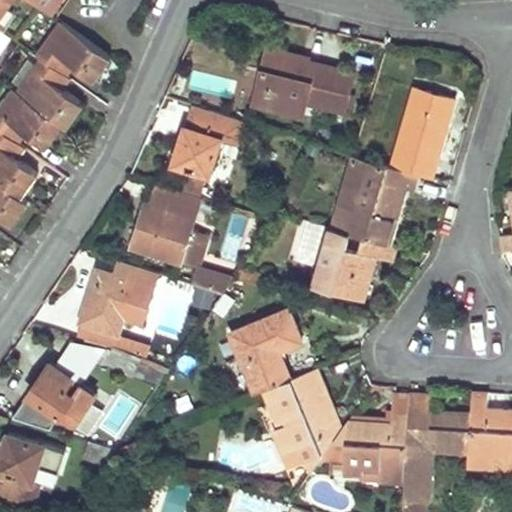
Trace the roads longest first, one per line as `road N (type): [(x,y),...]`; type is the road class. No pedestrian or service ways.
road 1 (residential): [(0,328),(100,183),(183,0)]
road 2 (residential): [(511,371),(415,368),(391,357),(393,338),(461,227)]
road 3 (residential): [(468,209),(503,76),(505,15)]
road 4 (residential): [(505,15),(430,17),(331,0)]
